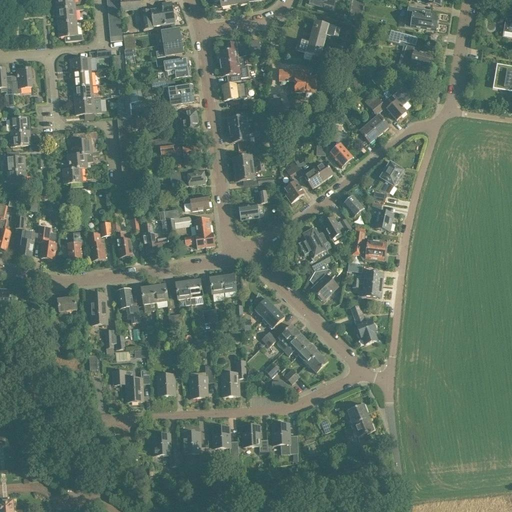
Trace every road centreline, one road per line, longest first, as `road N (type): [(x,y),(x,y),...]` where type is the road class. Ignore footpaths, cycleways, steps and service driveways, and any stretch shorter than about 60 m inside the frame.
road 1 (unclassified): [(389,380),(403,250),(436,124)]
road 2 (residential): [(363,372),(289,409),(130,419)]
road 3 (residential): [(115,182),(110,124),(56,128),(49,54),(0,58)]
road 4 (residential): [(0,269),(79,280),(231,258)]
road 5 (residential): [(231,258),(200,30)]
road 6 (residential): [(249,250),(303,218),(406,131),(436,124)]
road 7 (residential): [(363,372),(249,250)]
road 8 (unclassified): [(399,511),(389,380)]
